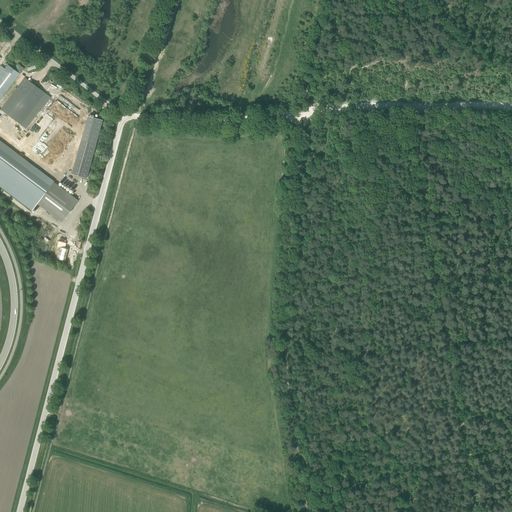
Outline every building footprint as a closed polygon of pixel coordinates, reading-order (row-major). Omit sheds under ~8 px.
[(38,204),(54,182),(54,181),(0,140),(0,100),(14,82),(16,79),(17,78),(20,74),(8,65),(5,69),(2,66),(0,68),(0,176),(37,205),(38,204)] [(24,77),(0,110),(26,129),(41,108),(42,109),(51,97),(50,97),(24,77)] [(56,101),(51,107),(65,118),(70,112),(56,101)] [(88,117),(72,174),(86,178),(102,121),(88,117)] [(30,128),(39,136),(45,129),(36,121),(30,128)] [(54,182),(38,204),(56,218),(55,219),(58,221),(59,220),(62,222),(78,201),(54,182)] [(70,237),(62,235),(60,244),(58,251),(61,252),(69,254),(72,243),(68,242),(70,237)]
